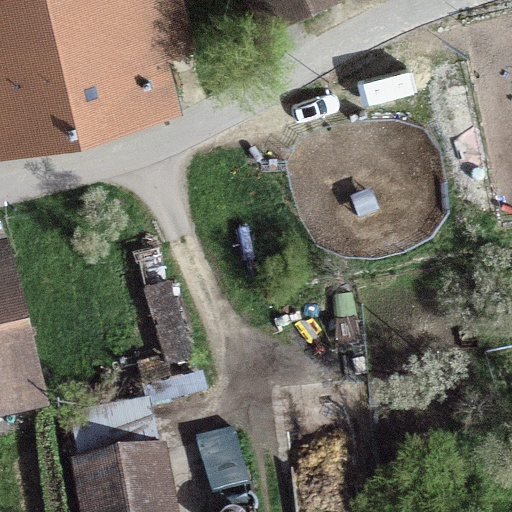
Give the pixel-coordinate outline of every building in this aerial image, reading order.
[(0,0),(0,137),(163,100),(157,75),(172,72),(165,45),(189,40),(179,0),(0,0)] [(253,0),(262,19),(305,0),(253,0)] [(138,257),(172,365),(192,358),(157,251),(138,257)] [(6,257),(0,258),(0,417),(43,407),(6,257)] [(169,511),(149,402),(70,415),(87,511),(169,511)]
